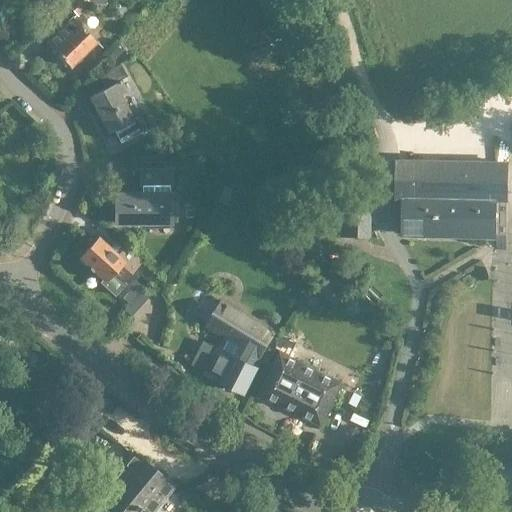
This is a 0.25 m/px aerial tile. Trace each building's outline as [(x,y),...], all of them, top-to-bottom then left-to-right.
[(71,0),(67,4),(78,16),(90,3),(105,4),(105,0),(71,0)] [(47,42),(70,66),(96,41),(73,17),(47,42)] [(98,76),(105,89),(119,81),(126,77),(120,64),(98,76)] [(108,132),(113,130),(120,143),(146,129),(145,128),(151,124),(144,112),(132,118),(120,95),(125,92),(119,81),(105,89),(89,97),(108,132)] [(140,153),(140,165),(169,165),(169,153),(140,153)] [(405,198),(404,233),(495,235),(496,199),(506,199),(506,201),(507,201),(507,163),(399,161),(398,198),(405,198)] [(372,191),(340,190),(339,239),(371,239),(372,191)] [(170,225),(170,222),(170,193),(111,193),(112,226),(170,225)] [(124,284),(122,282),(142,260),(126,245),(125,247),(113,236),(108,241),(110,242),(108,245),(99,237),(78,258),(102,280),(99,282),(113,295),(124,284)] [(225,299),(210,322),(229,334),(222,348),(253,364),(258,354),(259,355),(272,334),(250,319),(252,316),(225,299)] [(206,373),(246,393),(260,367),(253,364),(222,348),(219,347),(206,373)] [(321,425),(342,382),(281,351),(260,394),(321,425)] [(97,495),(117,511),(152,511),(174,486),(132,452),(97,495)]
